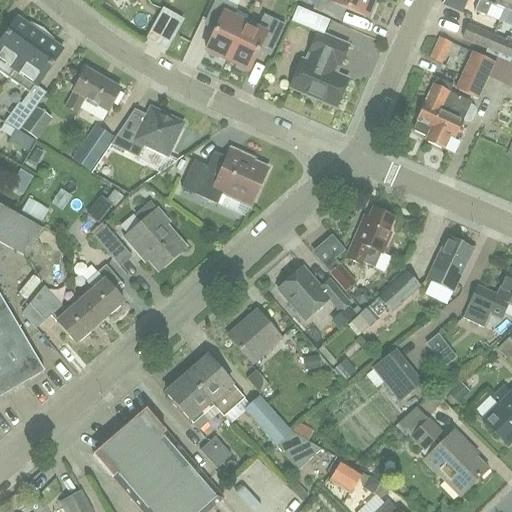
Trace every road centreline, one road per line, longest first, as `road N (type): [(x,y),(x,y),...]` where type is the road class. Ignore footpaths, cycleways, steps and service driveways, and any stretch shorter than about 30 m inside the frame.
road 1 (residential): [(0,477),(352,159)]
road 2 (residential): [(352,159),(165,77),(56,0)]
road 3 (residential): [(352,159),(425,0)]
road 4 (residential): [(511,226),(352,159)]
